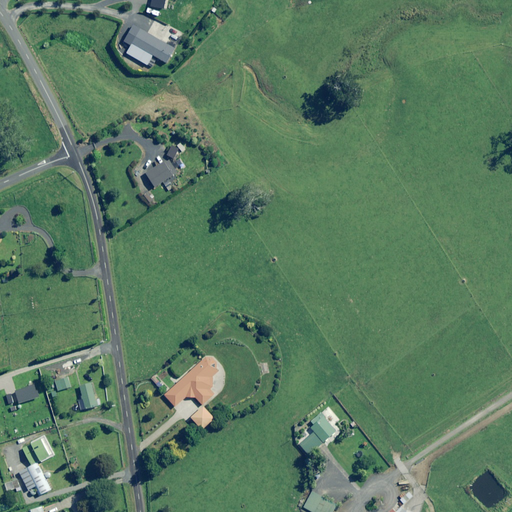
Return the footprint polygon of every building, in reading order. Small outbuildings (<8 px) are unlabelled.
[(151,0),(150,7),(164,9),(165,0),(151,0)] [(168,45),(141,29),(127,53),(147,65),(153,55),(167,63),(178,43),(171,39),(168,45)] [(124,40),(119,37),(113,45),(118,49),(124,40)] [(177,173),(168,159),(146,173),(155,187),(177,173)] [(144,165),(140,161),(133,169),(136,172),(144,165)] [(202,405),(213,395),(211,391),(212,387),(212,377),(218,372),(213,367),(217,363),(211,357),(205,357),(164,395),(175,407),(186,397),(196,398),(202,405)] [(71,387),(68,377),(60,380),(63,390),(71,387)] [(96,406),(91,384),(79,386),(85,409),(96,406)] [(215,419),(202,407),(191,418),(203,430),(215,419)] [(336,432),(321,414),(312,422),(314,425),(311,428),(314,432),(300,445),(308,454),(336,432)] [(55,455),(45,436),(22,448),(31,465),(40,461),(41,463),(55,455)] [(51,492),(38,464),(18,473),(19,476),(10,481),(15,490),(20,487),(23,493),(28,491),(31,497),(39,493),(40,497),(51,492)] [(332,511),(336,505),(312,492),(303,507),(311,511),(332,511)] [(413,496),(409,492),(400,500),(403,504),(413,496)]
